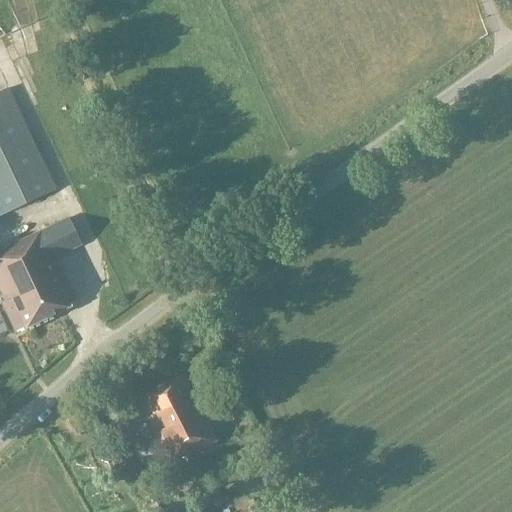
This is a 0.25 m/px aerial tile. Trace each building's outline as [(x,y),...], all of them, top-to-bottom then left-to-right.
[(24,78),(42,107),(61,96),(43,67),(24,78)] [(3,89),(0,90),(0,215),(53,189),(3,89)] [(0,301),(0,303),(12,330),(71,302),(52,261),(81,247),(69,221),(0,253),(0,293),(3,300),(0,301)] [(180,374),(141,394),(151,414),(147,416),(168,459),(183,451),(185,455),(213,441),(180,374)] [(162,511),(176,505),(162,480),(133,496),(141,511),(162,511)]
